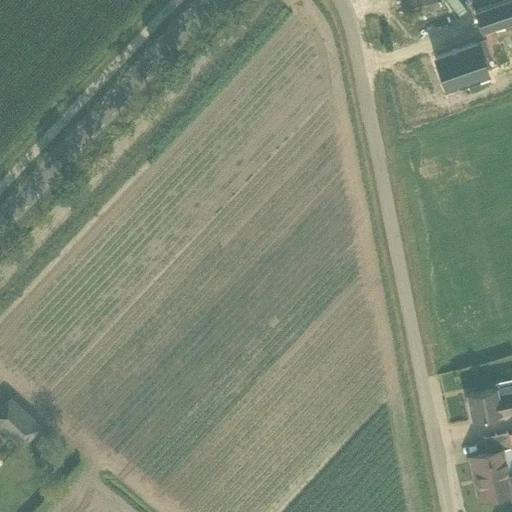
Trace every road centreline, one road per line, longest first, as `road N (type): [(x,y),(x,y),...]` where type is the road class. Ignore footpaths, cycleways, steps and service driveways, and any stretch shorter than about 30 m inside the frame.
road 1 (unclassified): [(446,511),(370,102),(333,0)]
road 2 (tertiary): [(0,230),(216,0)]
